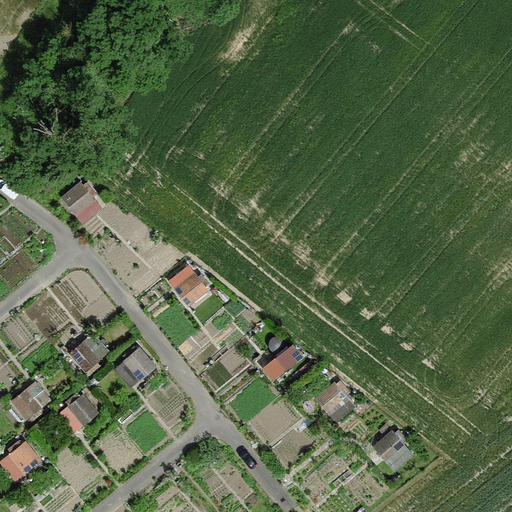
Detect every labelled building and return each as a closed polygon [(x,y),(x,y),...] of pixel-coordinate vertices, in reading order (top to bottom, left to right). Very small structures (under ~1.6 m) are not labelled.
[(80,184),(64,197),(76,213),(93,199),(80,184)] [(195,275),(176,289),(189,305),(207,291),(195,275)] [(85,342),(72,353),(87,371),(100,360),(85,342)] [(283,343),(265,358),(278,374),(296,360),(283,343)] [(142,349),(127,361),(142,378),(156,366),(142,349)] [(335,384),(318,399),(329,413),(347,398),(335,384)] [(27,390),(14,401),(29,418),(42,407),(27,390)] [(84,394),(70,407),(84,424),(99,411),(84,394)] [(392,432),(375,447),(387,461),(404,445),(392,432)] [(26,442),(11,455),(25,472),(40,460),(26,442)]
